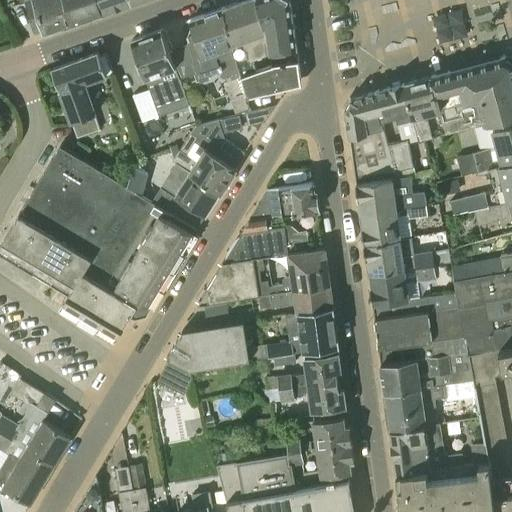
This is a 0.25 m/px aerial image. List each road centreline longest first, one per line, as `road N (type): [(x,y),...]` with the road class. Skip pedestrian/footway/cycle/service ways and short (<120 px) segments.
road 1 (residential): [(384,511),(322,100)]
road 2 (residential): [(322,100),(298,107),(132,375)]
road 3 (unclassified): [(14,64),(185,0)]
road 4 (residential): [(132,375),(0,285)]
road 5 (residential): [(0,199),(34,139),(14,64)]
road 6 (residential): [(0,341),(105,419)]
